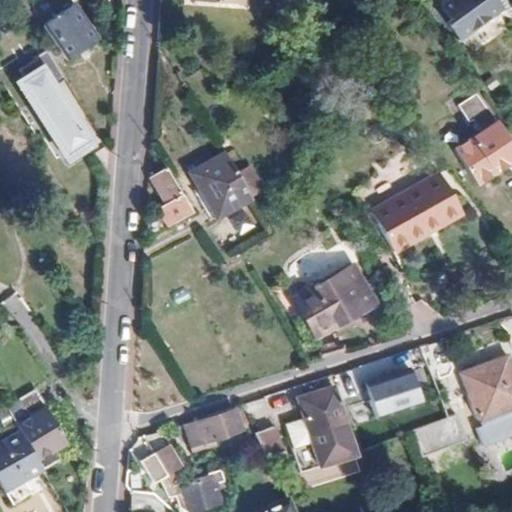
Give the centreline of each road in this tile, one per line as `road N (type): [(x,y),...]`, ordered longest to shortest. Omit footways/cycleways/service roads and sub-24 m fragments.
road 1 (residential): [(141,0),(106,431)]
road 2 (residential): [(106,431),(511,302)]
road 3 (unknown): [(106,431),(30,327),(0,347)]
